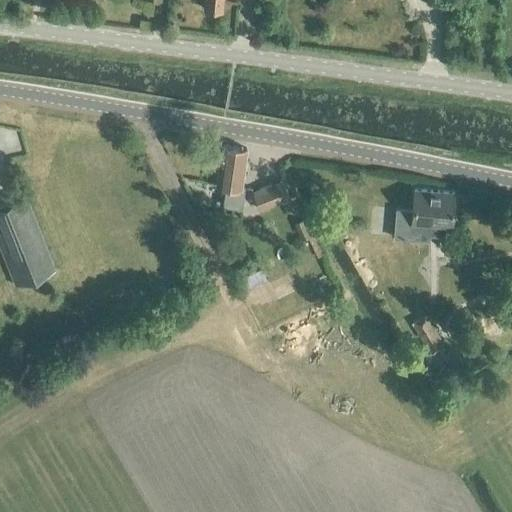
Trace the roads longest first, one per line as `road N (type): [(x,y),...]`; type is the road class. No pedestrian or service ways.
road 1 (tertiary): [(511,183),(0,91)]
road 2 (unclassified): [(511,95),(0,25)]
